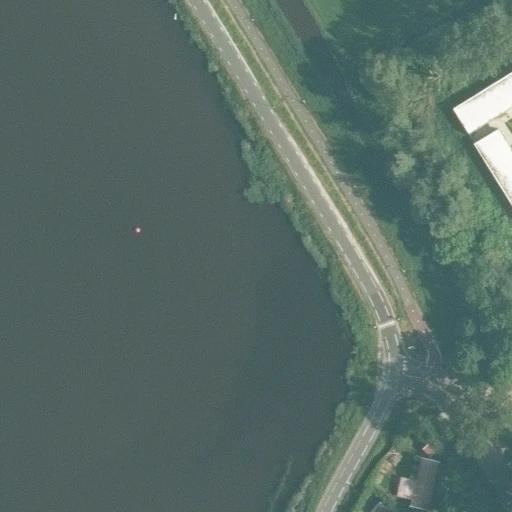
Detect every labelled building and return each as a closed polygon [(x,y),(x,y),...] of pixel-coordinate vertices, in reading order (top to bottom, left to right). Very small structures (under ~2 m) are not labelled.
[(487,89),(502,113),(511,106),(511,79),(509,75),(487,89)] [(491,120),(502,113),(487,89),(476,96),(491,120)] [(491,120),(476,96),(465,103),(480,127),(491,120)] [(465,103),(453,110),(468,134),(480,127),(465,103)] [(506,140),(498,128),(475,143),(482,155),(506,140)] [(511,149),(506,140),(482,155),(489,166),(511,151),(511,149)] [(511,151),(489,166),(503,188),(511,181),(511,151)] [(511,202),(511,181),(503,188),(511,202)] [(428,458),(436,451),(429,444),(422,451),(428,458)] [(419,461),(409,508),(427,511),(438,465),(419,461)] [(450,488),(455,474),(448,471),(442,485),(450,488)] [(454,492),(443,511),(460,511),(467,499),(454,492)] [(390,511),(380,502),(370,511),(390,511)]
